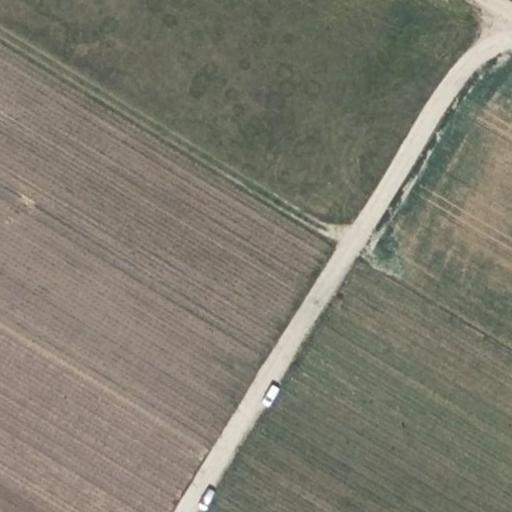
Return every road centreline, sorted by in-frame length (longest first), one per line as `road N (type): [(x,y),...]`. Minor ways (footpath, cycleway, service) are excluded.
road 1 (track): [(182,511),(353,236),(0,21)]
road 2 (unclassified): [(353,236),(501,7),(511,14)]
